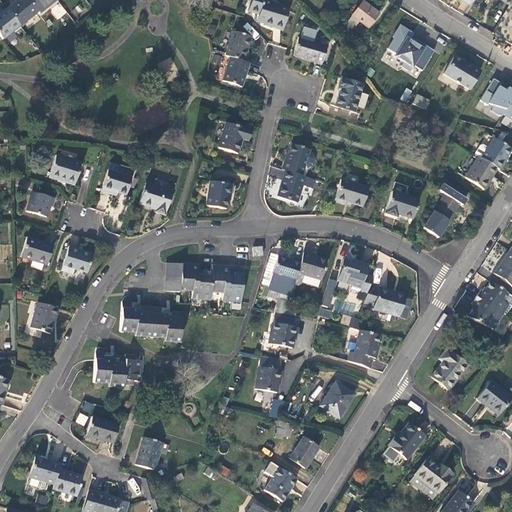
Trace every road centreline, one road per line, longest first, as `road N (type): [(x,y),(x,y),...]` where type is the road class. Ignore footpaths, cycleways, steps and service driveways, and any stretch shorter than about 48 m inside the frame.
road 1 (residential): [(452,281),(354,228),(250,225)]
road 2 (residential): [(128,252),(30,413)]
road 3 (residential): [(388,386),(309,511)]
road 4 (residential): [(250,225),(267,124),(283,83)]
road 5 (residential): [(250,225),(173,231),(128,252)]
road 6 (residential): [(388,386),(490,457)]
road 7 (residential): [(452,281),(388,386)]
